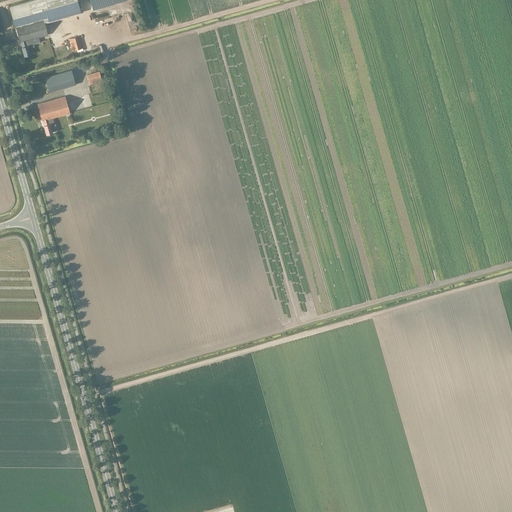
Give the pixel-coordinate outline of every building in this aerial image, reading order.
[(47,35),(44,23),(81,13),(77,0),(29,0),(10,5),(15,26),(20,43),(21,42),(23,47),(21,47),(24,56),(30,54),(28,45),(27,46),(25,41),(47,35)] [(123,0),(89,0),(92,9),(123,0)] [(73,76),(71,70),(44,77),(49,92),(75,85),(74,79),(77,78),(76,76),(73,76)] [(90,84),(102,81),(99,71),(87,75),(90,84)] [(52,118),(69,113),(65,96),(37,104),(42,121),(43,120),(45,125),(43,125),(46,134),(52,132),(51,129),(55,128),(52,118)]
